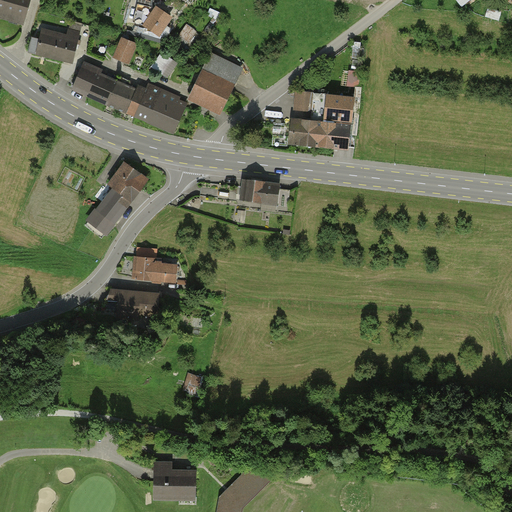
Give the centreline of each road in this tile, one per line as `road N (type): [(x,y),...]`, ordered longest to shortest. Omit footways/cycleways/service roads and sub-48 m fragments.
road 1 (track): [(511,494),(499,471),(463,454),(199,441),(75,414),(0,418)]
road 2 (primary): [(219,160),(511,194)]
road 3 (residential): [(186,155),(175,189),(148,210),(88,292),(0,327)]
road 4 (unclassified): [(219,160),(231,126),(396,0)]
road 5 (primary): [(0,65),(77,119),(186,155)]
